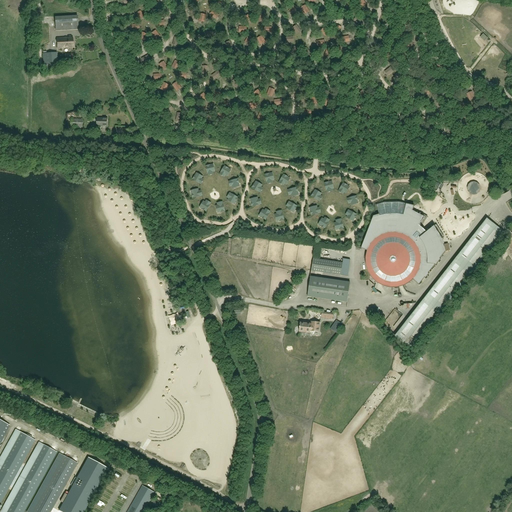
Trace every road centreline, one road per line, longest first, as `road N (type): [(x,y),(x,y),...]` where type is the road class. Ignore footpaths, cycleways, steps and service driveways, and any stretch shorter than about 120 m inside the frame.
road 1 (unclassified): [(245,511),(254,403),(96,27),(92,0)]
road 2 (unknown): [(205,490),(230,416),(171,251)]
road 3 (unknown): [(0,388),(205,490)]
road 4 (unknown): [(171,251),(138,180),(0,147)]
